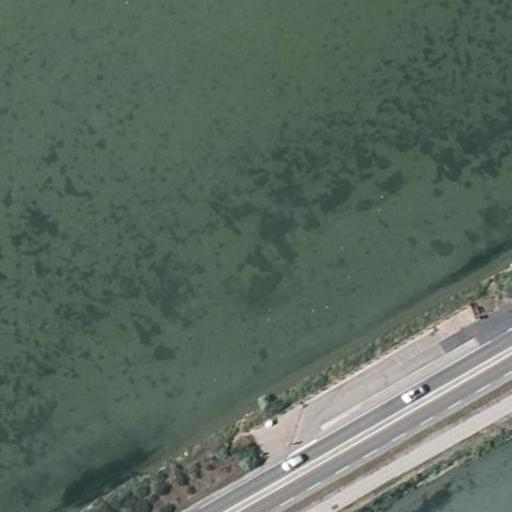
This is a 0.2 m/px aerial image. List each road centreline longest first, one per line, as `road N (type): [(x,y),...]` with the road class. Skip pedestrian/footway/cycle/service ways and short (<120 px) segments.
road 1 (primary): [(511,337),(205,511)]
road 2 (primary): [(251,511),(511,365)]
